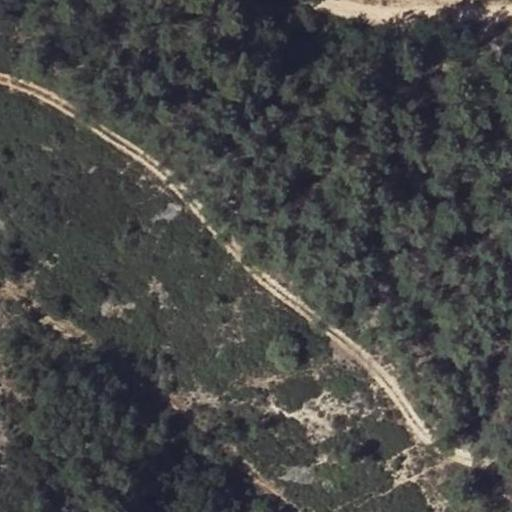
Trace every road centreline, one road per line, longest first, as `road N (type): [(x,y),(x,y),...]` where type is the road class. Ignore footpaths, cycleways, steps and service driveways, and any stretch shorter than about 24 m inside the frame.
road 1 (track): [(0,79),(61,104),(191,200),(438,445),(511,460)]
road 2 (track): [(288,511),(178,408),(0,283)]
road 3 (track): [(511,21),(397,26),(309,0)]
